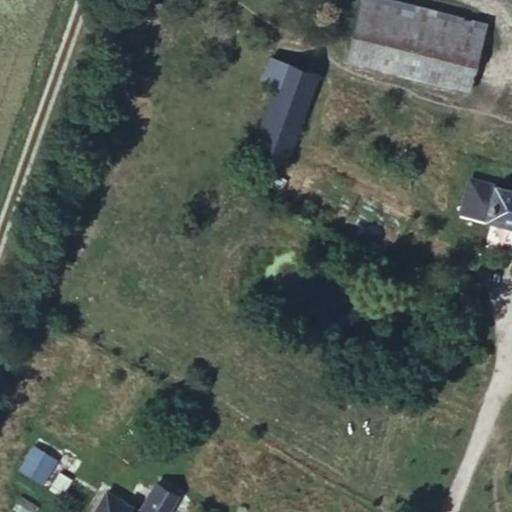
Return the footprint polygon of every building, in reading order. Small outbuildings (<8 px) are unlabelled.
[(511,0),(365,0),(350,47),(471,85),(492,17),(511,22),(511,0)] [(292,152),(332,30),(301,18),(290,55),(275,50),(267,74),(280,77),(257,141),(292,152)] [(511,179),(476,168),(466,200),(511,214),(511,179)] [(457,278),(442,327),(468,335),(482,285),(457,278)] [(141,503),(157,511),(161,511),(178,484),(157,473),(141,503)] [(157,511),(141,503),(105,483),(89,511),(90,511),(157,511)]
